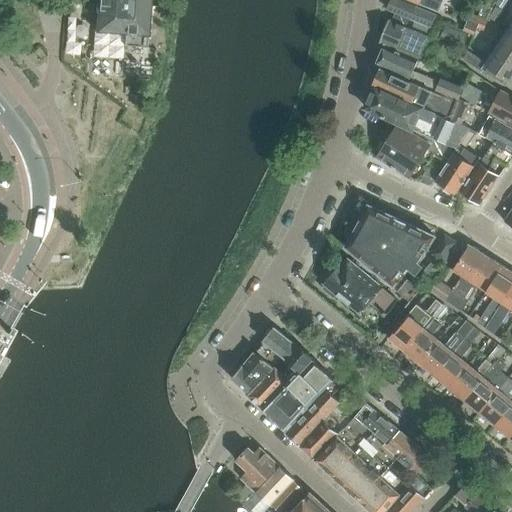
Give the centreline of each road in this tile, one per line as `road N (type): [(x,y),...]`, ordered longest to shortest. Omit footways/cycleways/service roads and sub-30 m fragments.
road 1 (residential): [(511,486),(357,366)]
road 2 (tertiary): [(24,263),(40,212),(37,179),(0,111)]
road 3 (residential): [(334,159),(364,0)]
road 4 (residential): [(241,417),(207,378),(268,292)]
road 5 (residential): [(473,231),(334,159)]
road 6 (residential): [(268,292),(334,159)]
road 7 (residential): [(241,417),(350,511)]
